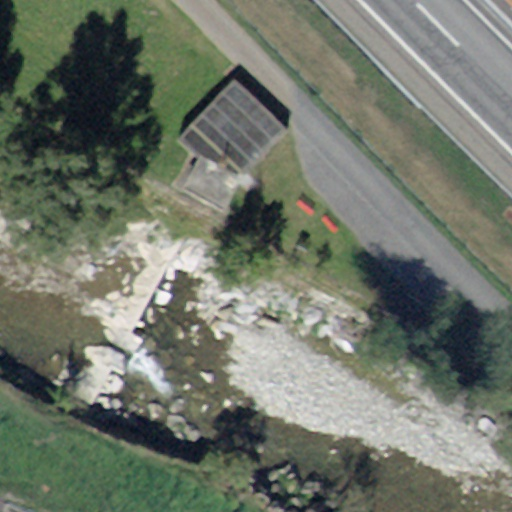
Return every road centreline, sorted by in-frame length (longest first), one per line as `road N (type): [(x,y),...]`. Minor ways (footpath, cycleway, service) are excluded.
road 1 (unclassified): [(194,0),(511,326)]
road 2 (motorway): [(398,0),(511,115)]
